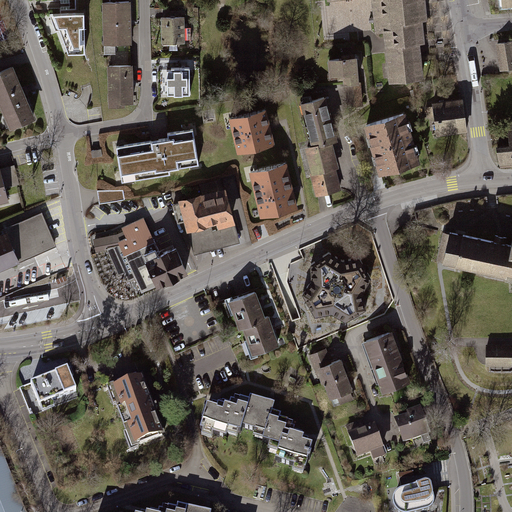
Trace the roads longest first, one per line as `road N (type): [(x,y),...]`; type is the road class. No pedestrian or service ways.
road 1 (residential): [(372,204),(455,436),(466,511)]
road 2 (tertiary): [(372,204),(105,323)]
road 3 (residential): [(79,511),(183,474),(219,484),(232,502),(273,511)]
road 4 (residential): [(105,323),(77,237),(65,133)]
road 5 (residential): [(65,133),(144,113),(145,0)]
road 6 (residential): [(461,27),(483,181)]
road 7 (residential): [(0,373),(53,511)]
road 8 (residential): [(65,133),(18,0)]
